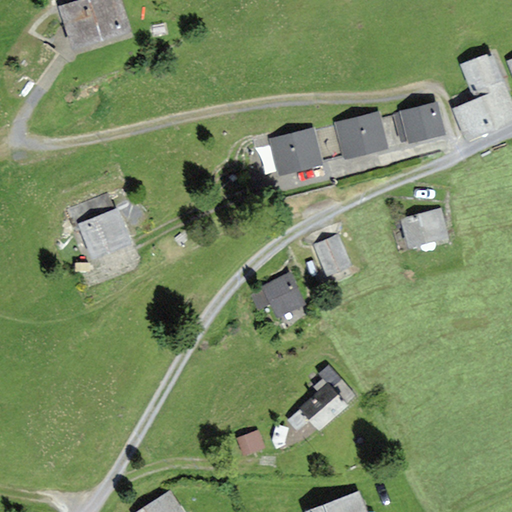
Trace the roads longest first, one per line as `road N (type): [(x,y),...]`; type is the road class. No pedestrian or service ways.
road 1 (track): [(65,54),(22,121),(19,131),(30,143),(103,138),(236,107),(426,91),(447,110),(459,154)]
road 2 (track): [(335,210),(269,251),(223,296),(89,511)]
road 3 (track): [(511,130),(335,210)]
